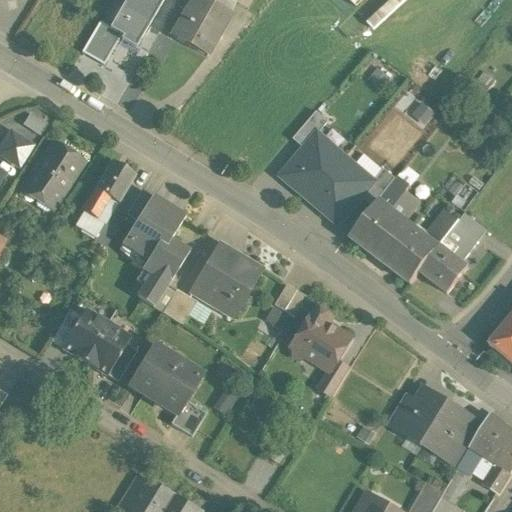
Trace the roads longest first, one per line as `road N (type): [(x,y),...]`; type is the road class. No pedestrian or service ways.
road 1 (tertiary): [(448,354),(265,216),(13,70)]
road 2 (residential): [(246,511),(0,359)]
